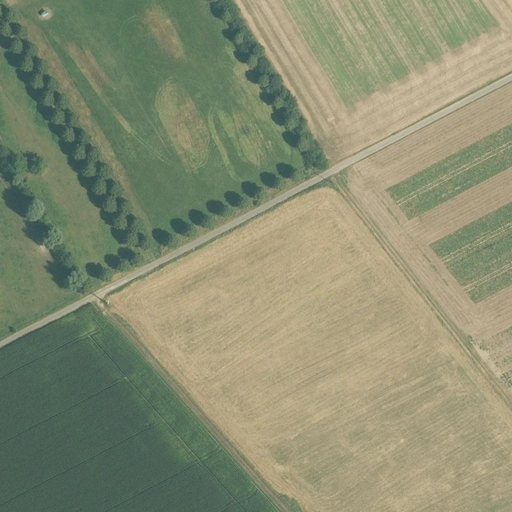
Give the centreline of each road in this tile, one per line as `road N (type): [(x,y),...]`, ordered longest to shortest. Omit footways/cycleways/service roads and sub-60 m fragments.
road 1 (track): [(0,354),(511,85)]
road 2 (track): [(511,406),(335,177)]
road 3 (track): [(102,303),(285,511)]
